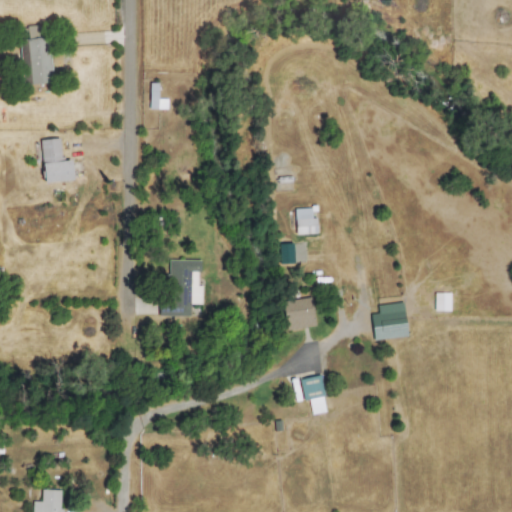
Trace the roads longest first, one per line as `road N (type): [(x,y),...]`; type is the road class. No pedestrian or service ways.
road 1 (residential): [(321,260),(343,304),(343,327),(223,398),(144,420),(127,438),(122,511)]
road 2 (residential): [(122,0),(118,305)]
